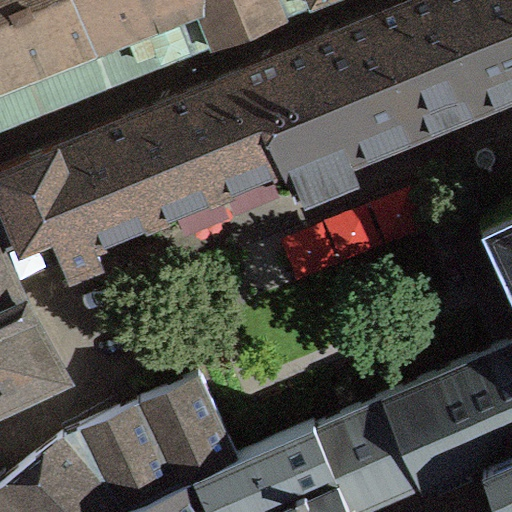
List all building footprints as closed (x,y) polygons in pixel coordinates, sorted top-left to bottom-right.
[(0,0),(0,112),(285,0),(0,0)] [(511,0),(423,0),(11,169),(13,173),(0,178),(0,399),(59,374),(0,259),(0,247),(37,232),(57,259),(62,257),(70,267),(97,256),(96,252),(161,225),(286,173),(289,179),(320,172),(322,155),(352,159),(354,142),(384,146),(386,129),(415,133),(418,116),(447,120),(450,103),(479,107),(482,90),(511,94),(511,88),(511,0)] [(511,511),(511,198),(482,211),(511,276),(511,511)] [(511,511),(511,332),(315,419),(314,415),(236,449),(89,511),(511,511)] [(236,448),(199,366),(63,427),(0,476),(0,491),(20,511),(89,511),(236,449),(236,448)]
